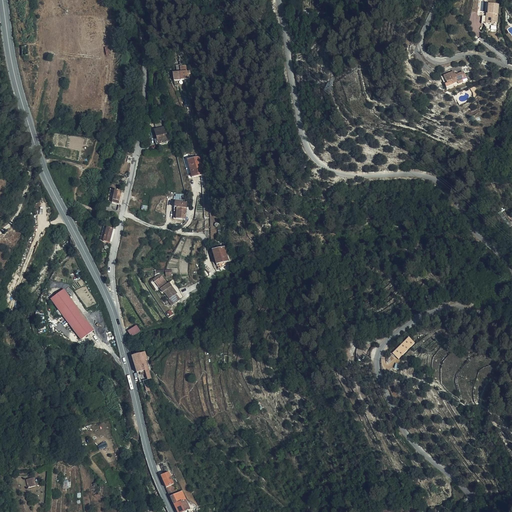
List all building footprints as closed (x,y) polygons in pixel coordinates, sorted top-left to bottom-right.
[(497,23),(499,5),(488,4),(488,13),(483,13),(482,23),(493,24),(493,22),(497,23)] [(176,76),(183,75),(182,68),(183,68),(183,59),(178,59),(179,67),(175,67),(176,76)] [(182,68),(183,75),(190,75),(189,67),(183,68),(182,68)] [(456,75),(454,71),(444,75),(447,84),(452,82),(454,87),(467,81),(464,72),(456,75)] [(170,136),(165,123),(156,127),(161,140),(170,136)] [(198,170),(199,173),(205,171),(200,153),(192,155),(198,170)] [(193,174),(199,173),(198,170),(192,155),(188,156),(193,174)] [(120,201),(123,189),(116,187),(113,200),(120,201)] [(185,190),(177,190),(176,197),(188,198),(189,190),(185,190)] [(188,198),(176,197),(174,214),(186,216),(188,198)] [(104,238),(111,239),(114,226),(108,224),(104,238)] [(214,246),(213,246),(216,253),(218,260),(224,263),(228,261),(226,258),(229,256),(227,252),(224,243),(220,245),(214,246)] [(169,280),(163,272),(155,278),(164,289),(165,288),(175,301),(182,295),(170,279),(169,280)] [(94,328),(67,286),(54,295),(80,337),(94,328)] [(137,325),(128,331),(132,337),(141,331),(137,325)] [(409,337),(393,353),(399,359),(415,343),(409,337)] [(146,349),(134,352),(137,362),(148,359),(149,358),(146,349)] [(148,359),(137,362),(141,377),(149,375),(147,366),(150,365),(148,359)] [(166,470),(163,472),(169,484),(175,481),(172,473),(174,471),(172,466),(166,469),(166,470)] [(169,484),(181,510),(190,507),(191,509),(194,508),(193,506),(189,495),(188,493),(186,488),(180,490),(175,481),(169,484)]
